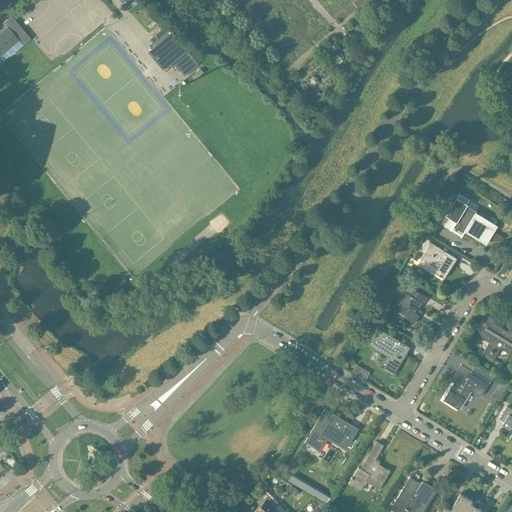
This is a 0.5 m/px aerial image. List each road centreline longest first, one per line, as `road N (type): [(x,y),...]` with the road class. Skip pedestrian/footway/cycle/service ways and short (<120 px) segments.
road 1 (residential): [(262,298),(328,220),(472,0)]
road 2 (residential): [(216,348),(241,323),(251,324),(398,417)]
road 3 (residential): [(511,299),(481,280),(398,417)]
road 4 (residential): [(121,452),(216,348)]
road 5 (residential): [(216,348),(107,432)]
road 6 (residential): [(398,417),(511,482)]
road 7 (tertiary): [(82,426),(0,328)]
